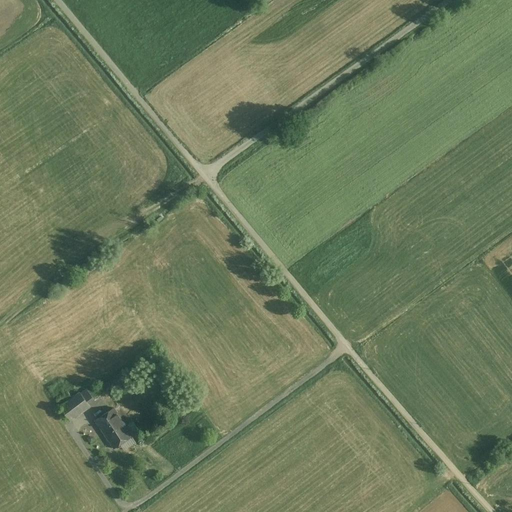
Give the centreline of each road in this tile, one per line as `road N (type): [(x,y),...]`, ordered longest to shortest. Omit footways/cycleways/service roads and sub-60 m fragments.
road 1 (unclassified): [(204,177),(490,511)]
road 2 (unclassified): [(204,177),(450,0)]
road 3 (unclassified): [(57,0),(204,177)]
